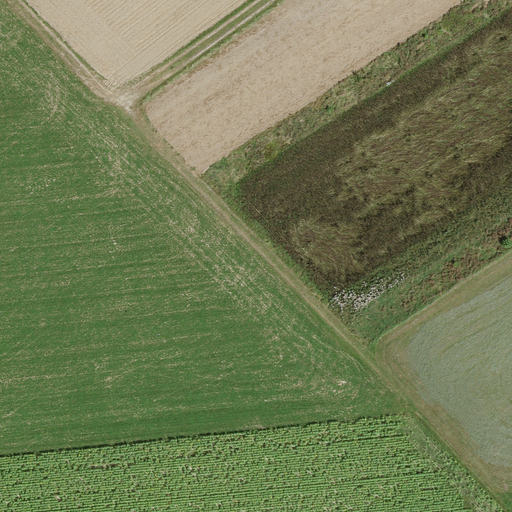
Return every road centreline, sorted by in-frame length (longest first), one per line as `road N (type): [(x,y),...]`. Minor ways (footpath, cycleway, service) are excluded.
road 1 (track): [(122,106),(511,509)]
road 2 (track): [(122,106),(269,0)]
